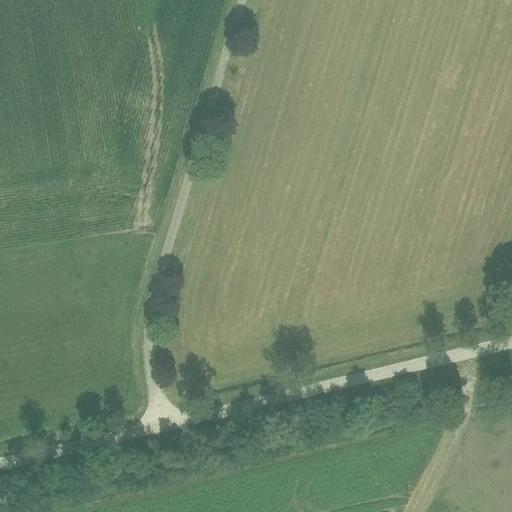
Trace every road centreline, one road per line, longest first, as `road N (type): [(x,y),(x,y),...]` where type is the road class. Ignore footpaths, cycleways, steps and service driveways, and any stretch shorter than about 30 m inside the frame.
road 1 (unclassified): [(0,465),(511,343)]
road 2 (track): [(415,511),(461,414),(461,355)]
